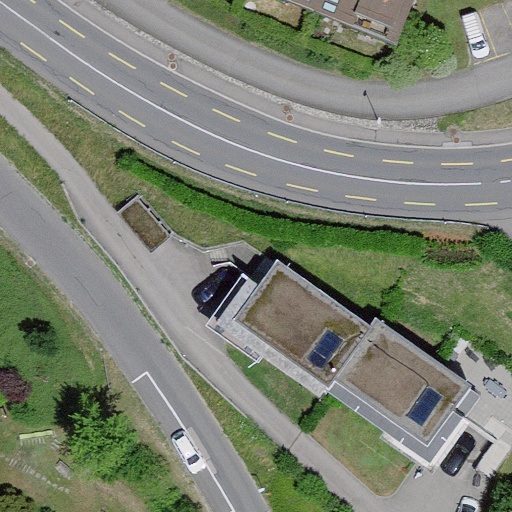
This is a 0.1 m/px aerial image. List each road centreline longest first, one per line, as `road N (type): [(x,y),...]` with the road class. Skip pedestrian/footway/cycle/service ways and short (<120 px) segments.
road 1 (primary): [(511,177),(466,186),(328,178),(208,139),(67,60),(0,11)]
road 2 (unclassified): [(0,203),(151,365),(246,511)]
road 3 (track): [(151,365),(355,511)]
